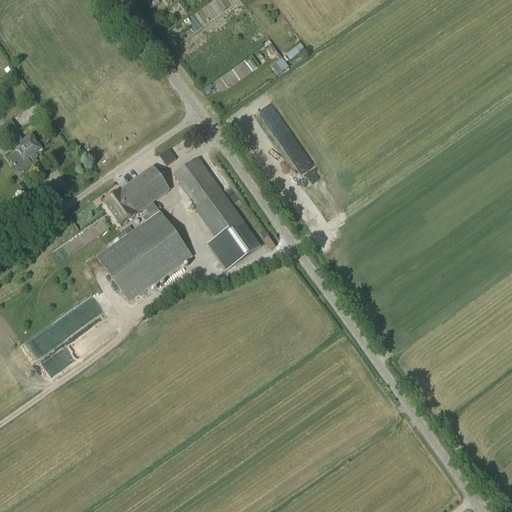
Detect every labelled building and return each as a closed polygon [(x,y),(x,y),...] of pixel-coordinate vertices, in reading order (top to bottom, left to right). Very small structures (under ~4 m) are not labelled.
[(282,60),(272,68),(278,76),(289,69),(282,60)] [(23,142),(17,134),(19,133),(11,122),(1,128),(9,140),(10,139),(16,147),(14,148),(18,154),(10,159),(15,166),(14,166),(20,175),(32,166),(31,165),(29,160),(31,159),(32,161),(35,159),(35,160),(38,158),(36,155),(42,151),(32,136),(23,142)] [(167,168),(176,161),(170,152),(160,158),(167,168)] [(199,161),(174,178),(217,241),(207,248),(225,273),(259,248),(242,224),(221,195),(199,161)] [(147,226),(97,260),(126,302),(190,257),(161,216),(153,204),(169,193),(165,187),(157,175),(156,175),(152,169),(119,192),(104,203),(121,227),(136,216),(144,210),(148,215),(142,219),(147,226)]
